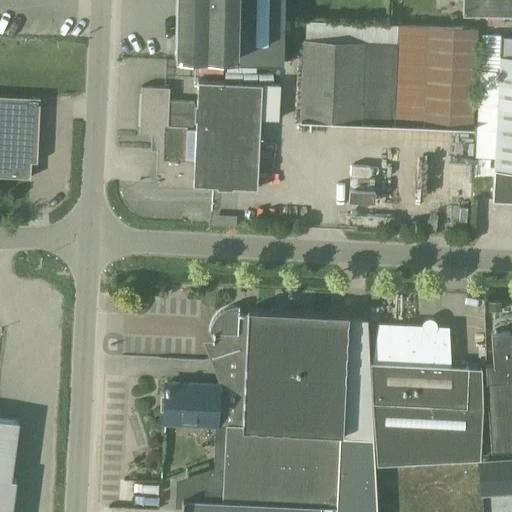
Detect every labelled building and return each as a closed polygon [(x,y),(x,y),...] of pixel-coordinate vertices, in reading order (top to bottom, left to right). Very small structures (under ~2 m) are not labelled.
[(175,0),(174,51),(236,52),(236,61),(256,62),(258,25),(237,24),(238,0),(175,0)] [(511,0),(462,0),(462,14),(511,15),(511,0)] [(472,126),(477,28),(305,20),(300,119),(392,123),(424,124),(472,126)] [(511,199),(511,55),(499,55),(493,199),(511,199)] [(187,125),(167,124),(169,87),(141,85),(139,132),(153,133),(157,149),(155,175),(157,175),(157,179),(159,179),(159,183),(177,184),(177,183),(176,183),(176,181),(193,181),(193,185),(257,188),(262,83),(198,80),(195,128),(186,127),(187,125)] [(0,174),(34,175),(36,95),(0,93),(0,174)] [(376,511),(367,318),(348,317),(348,313),(249,311),(249,314),(243,313),(238,312),(239,305),(233,305),(229,306),(224,308),(220,310),(216,314),(213,319),(210,324),(209,329),(209,331),(213,332),(212,342),(216,342),(215,355),(241,348),(247,348),(244,426),(225,425),(223,469),(183,483),(182,497),(181,508),(181,511),(376,511)] [(468,366),(450,365),(449,325),(377,322),(375,361),(374,361),(372,401),(376,466),(479,461),(481,407),(480,370),(468,369),(468,366)] [(511,450),(511,338),(510,331),(490,332),(492,363),(484,364),(490,452),(511,450)] [(216,425),(218,384),(166,382),(164,422),(216,425)] [(0,511),(10,511),(15,478),(10,478),(17,420),(0,418),(0,511)] [(480,492),(511,490),(511,461),(478,464),(480,492)]
